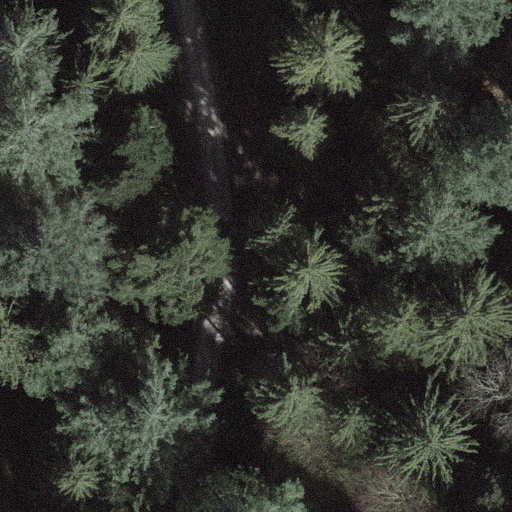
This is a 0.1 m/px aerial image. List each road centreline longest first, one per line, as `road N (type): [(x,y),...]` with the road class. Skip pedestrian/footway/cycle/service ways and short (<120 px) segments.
road 1 (unclassified): [(181,0),(203,324),(195,511)]
road 2 (track): [(511,355),(425,377),(369,376),(305,363),(203,324)]
